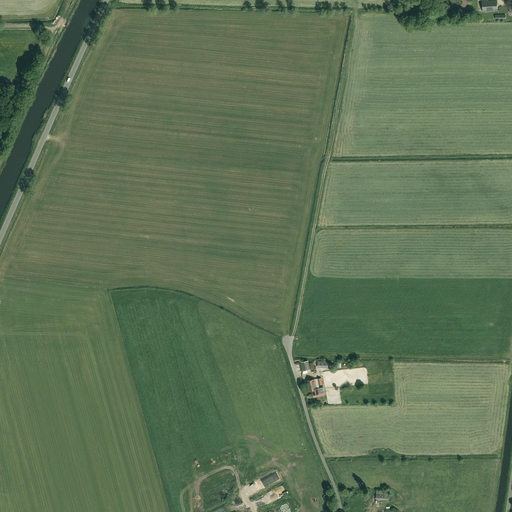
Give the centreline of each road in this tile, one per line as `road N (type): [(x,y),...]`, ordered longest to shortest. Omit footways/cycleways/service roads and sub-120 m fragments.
road 1 (track): [(287,341),(356,6)]
road 2 (tertiary): [(0,237),(106,0)]
road 3 (unclassified): [(341,511),(287,341)]
